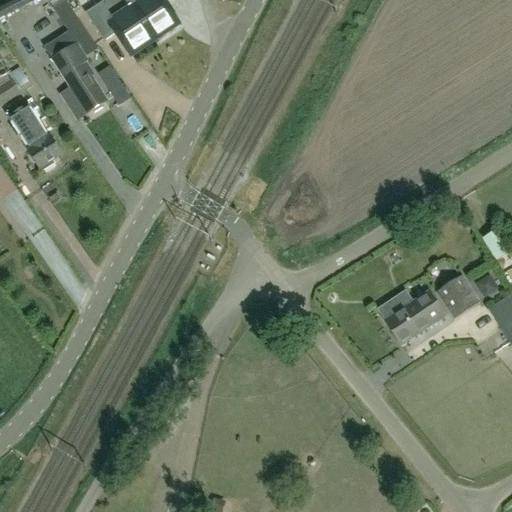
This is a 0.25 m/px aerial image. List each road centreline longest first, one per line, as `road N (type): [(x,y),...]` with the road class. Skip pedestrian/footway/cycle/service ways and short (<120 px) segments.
road 1 (unclassified): [(261,258),(84,511)]
road 2 (residential): [(0,444),(66,362),(162,183)]
road 3 (unclassified): [(463,511),(288,293)]
road 4 (unclassified): [(288,293),(511,151)]
road 5 (residential): [(162,183),(233,43)]
road 6 (unclassified): [(261,258),(226,218),(162,183)]
